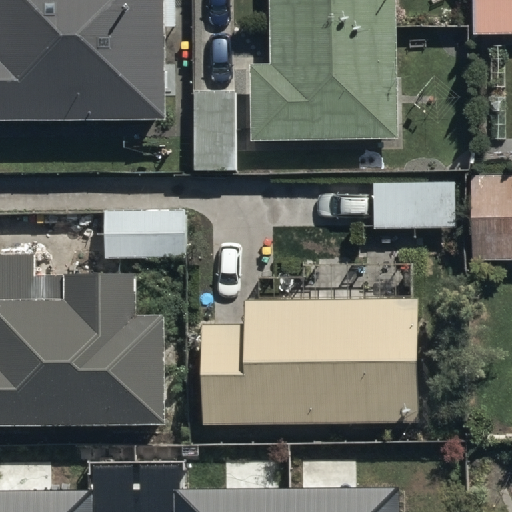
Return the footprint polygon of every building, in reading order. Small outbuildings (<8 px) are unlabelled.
[(0,0),(0,109),(165,109),(164,0),(0,0)] [(249,57),(250,133),(396,132),(394,0),(271,0),(272,56),(249,57)] [(511,0),(471,0),(472,29),(511,27),(511,0)] [(511,170),(468,172),(470,220),(487,219),(488,257),(511,256),(511,170)] [(188,202),(104,204),(105,253),(189,251),(188,202)] [(0,413),(165,413),(165,304),(135,304),(135,263),(36,263),(36,246),(0,246),(0,413)] [(202,316),(202,415),(418,414),(418,292),(243,292),(243,316),(202,316)] [(90,490),(0,490),(0,511),(131,511),(132,470),(90,471),(90,490)] [(399,511),(400,486),(185,489),(184,470),(143,471),(142,511),(399,511)]
